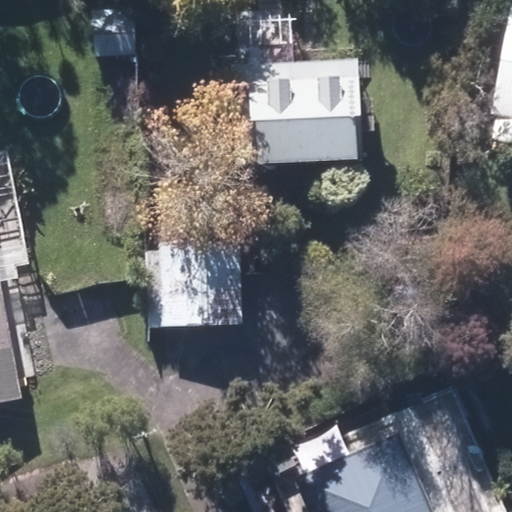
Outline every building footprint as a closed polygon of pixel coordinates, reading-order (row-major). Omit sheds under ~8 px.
[(376,158),(370,58),(316,61),(312,0),(288,0),(242,3),(251,165),(376,158)] [(511,8),(490,139),(511,142),(511,8)] [(0,195),(0,399),(38,393),(0,195)] [(250,236),(142,240),(145,324),(253,320),(250,236)] [(436,511),(404,427),(303,465),(320,511),(436,511)]
